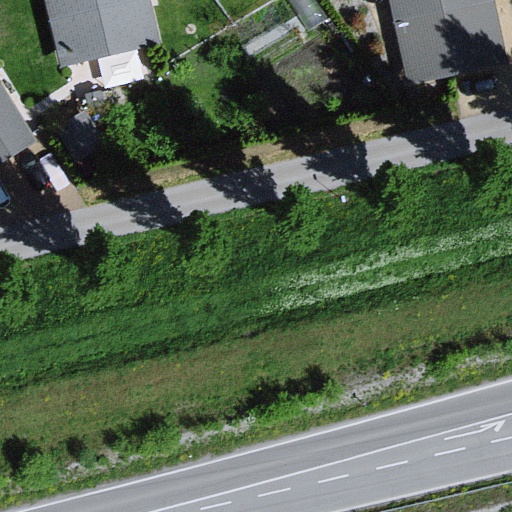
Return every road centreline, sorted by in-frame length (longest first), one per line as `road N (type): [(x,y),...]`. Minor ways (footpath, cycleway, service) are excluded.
road 1 (motorway): [(511,285),(0,427)]
road 2 (residential): [(511,125),(0,244)]
road 3 (primary): [(158,511),(511,427)]
